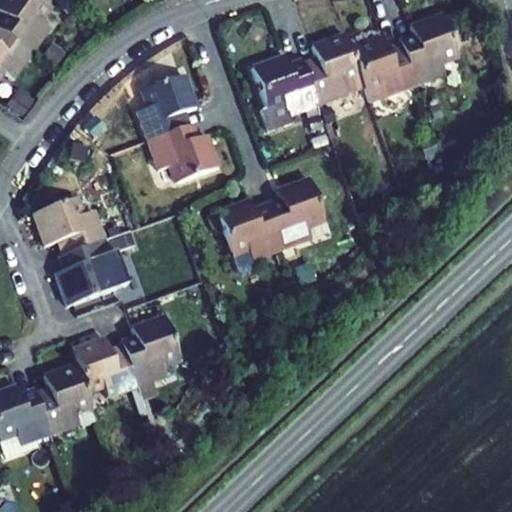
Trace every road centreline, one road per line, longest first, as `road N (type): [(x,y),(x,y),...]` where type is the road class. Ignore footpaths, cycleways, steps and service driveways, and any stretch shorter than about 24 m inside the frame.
road 1 (secondary): [(223,511),(511,238)]
road 2 (residential): [(33,145),(105,62),(191,9)]
road 3 (unknown): [(2,186),(44,294),(49,333),(41,365)]
road 4 (residential): [(191,9),(256,182)]
